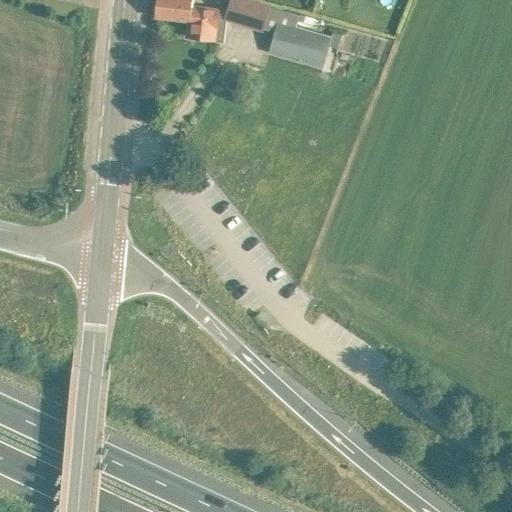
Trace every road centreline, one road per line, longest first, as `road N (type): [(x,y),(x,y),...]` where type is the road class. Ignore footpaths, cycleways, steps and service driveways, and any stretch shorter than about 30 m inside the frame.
road 1 (motorway): [(425,511),(191,306),(143,274),(101,260)]
road 2 (unclassified): [(292,330),(155,169),(131,151),(111,149)]
road 3 (track): [(292,330),(511,472)]
road 4 (secondary): [(79,511),(101,260)]
road 5 (motorway): [(218,511),(0,410)]
road 6 (secondary): [(111,149),(126,0)]
road 7 (motorway): [(0,461),(111,511)]
